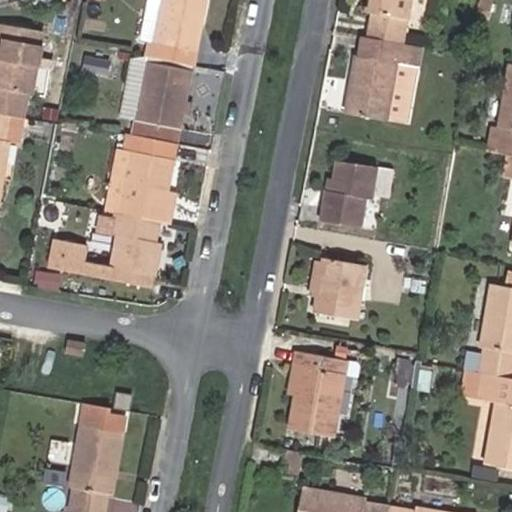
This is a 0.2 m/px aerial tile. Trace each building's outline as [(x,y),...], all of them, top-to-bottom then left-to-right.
[(160,0),(151,44),(192,52),(202,0),(160,0)] [(368,0),(367,11),(376,13),(371,37),(402,42),(407,18),(409,18),(412,0),(368,0)] [(0,113),(19,117),(23,93),(28,94),(39,32),(0,24),(0,113)] [(343,111),(405,123),(420,46),(411,44),(402,42),(371,37),(368,36),(362,35),(359,55),(354,54),(343,111)] [(133,119),(176,128),(188,65),(146,56),(133,119)] [(498,127),(503,128),(499,152),(508,153),(511,154),(511,64),(509,64),(498,127)] [(0,113),(0,172),(6,140),(16,141),(20,117),(19,117),(0,113)] [(130,134),(126,133),(124,133),(121,150),(127,151),(130,134)] [(163,190),(169,159),(172,142),(130,134),(127,151),(121,150),(116,149),(104,211),(112,212),(114,213),(115,213),(156,221),(163,190)] [(333,181),(332,190),(326,189),(320,219),(361,227),(367,197),(373,198),(379,168),(338,159),(333,181)] [(165,223),(172,192),(163,190),(156,221),(165,223)] [(149,276),(151,277),(158,241),(153,240),(156,221),(115,213),(114,213),(113,219),(109,234),(109,235),(115,236),(108,267),(80,261),(83,245),(64,241),(64,242),(58,268),(58,269),(147,287),(149,276)] [(98,216),(95,231),(109,234),(113,219),(98,216)] [(52,239),(46,266),(58,268),(64,242),(52,239)] [(315,311),(358,319),(368,266),(325,258),(315,311)] [(511,272),(496,269),(492,283),(511,286),(511,272)] [(481,347),(486,348),(481,372),(485,372),(511,377),(511,286),(492,283),(481,347)] [(349,361),(298,350),(295,366),(302,368),(297,394),(290,428),(334,436),(349,361)] [(295,366),(290,392),(297,394),(302,368),(295,366)] [(511,377),(485,372),(480,399),(497,402),(486,464),(511,468),(511,377)] [(113,390),(109,408),(126,411),(130,393),(113,390)] [(100,511),(104,493),(108,494),(118,432),(76,424),(66,485),(71,487),(66,511),(67,511),(100,511)] [(294,472),(299,451),(283,448),(279,470),(294,472)] [(390,511),(391,507),(366,502),(366,499),(304,487),(299,511),(390,511)]
